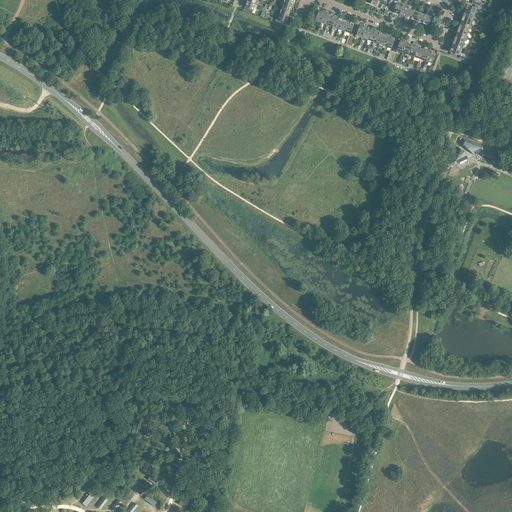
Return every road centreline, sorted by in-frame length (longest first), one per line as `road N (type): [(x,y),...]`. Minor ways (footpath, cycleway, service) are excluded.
road 1 (secondary): [(350,358),(265,301),(120,151)]
road 2 (residential): [(448,6),(428,40),(321,0)]
road 3 (secondary): [(350,358),(399,378),(467,386)]
road 4 (secondary): [(467,386),(350,358)]
